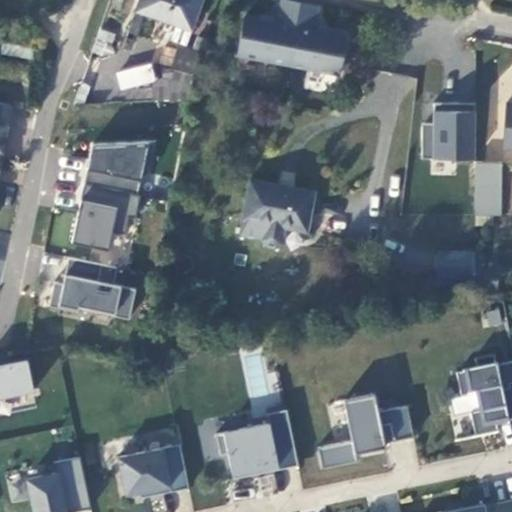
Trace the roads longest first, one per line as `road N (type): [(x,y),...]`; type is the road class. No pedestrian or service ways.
road 1 (residential): [(241,511),(511,456)]
road 2 (residential): [(511,28),(463,24),(434,33),(410,60),(394,88),(369,206)]
road 3 (residential): [(0,317),(38,139)]
